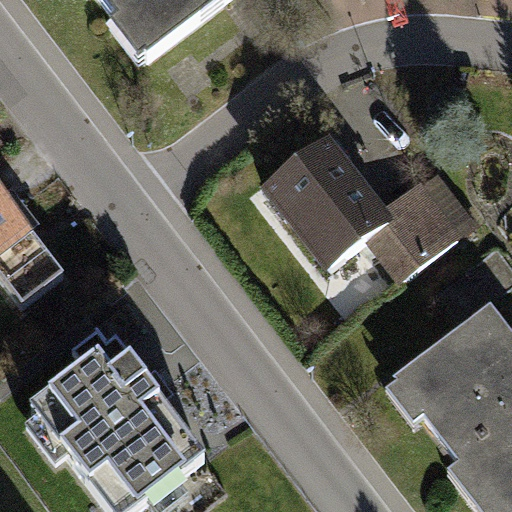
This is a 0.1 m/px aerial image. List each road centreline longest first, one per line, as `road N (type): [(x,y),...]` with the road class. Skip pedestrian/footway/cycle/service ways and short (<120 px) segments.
road 1 (residential): [(511,46),(409,37),(263,100),(140,215)]
road 2 (residential): [(140,215),(364,511)]
road 3 (residential): [(0,39),(140,215)]
